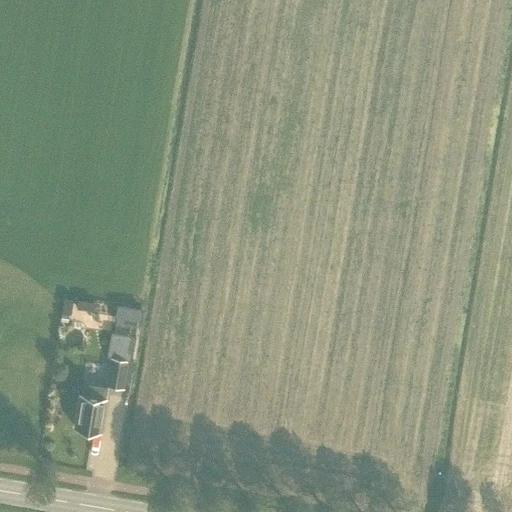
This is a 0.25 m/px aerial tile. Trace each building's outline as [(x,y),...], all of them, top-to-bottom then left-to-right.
[(72,312),(74,297),(65,296),(63,311),(72,312)] [(94,300),(79,298),(78,306),(93,308),(94,300)] [(119,305),(117,319),(129,320),(131,306),(119,305)] [(111,356),(106,384),(108,385),(125,387),(130,359),(111,356)] [(81,393),(76,426),(89,429),(101,431),(106,398),(108,385),(106,384),(84,381),(82,393),(81,393)]
